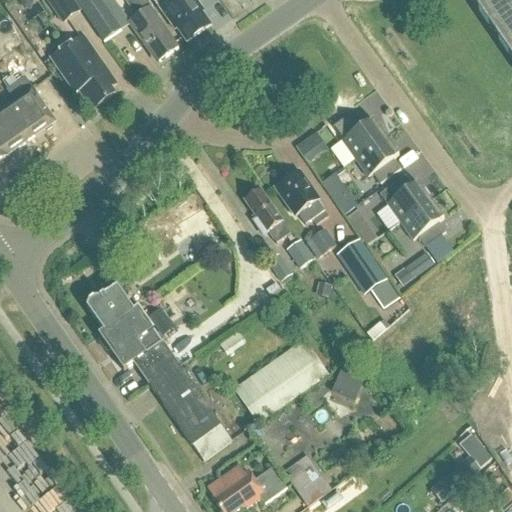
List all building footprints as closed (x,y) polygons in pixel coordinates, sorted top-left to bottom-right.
[(68,0),(47,0),(46,1),(61,24),(63,28),(80,17),(77,13),(68,0)] [(110,0),(74,0),(105,44),(122,32),(119,28),(127,24),(110,0)] [(143,0),(123,0),(138,21),(129,27),(147,53),(149,52),(158,65),(159,66),(178,53),(151,14),(153,13),(143,0)] [(185,46),(186,47),(210,30),(201,17),(204,15),(193,0),(172,0),(174,2),(169,6),(164,0),(160,0),(154,4),(175,34),(177,33),(186,45),(185,46)] [(511,0),(472,0),(511,57),(511,0)] [(94,103),(98,109),(116,97),(111,91),(117,87),(84,39),(51,62),(75,97),(79,94),(88,107),(94,103)] [(25,65),(16,53),(0,64),(0,72),(5,79),(25,65)] [(34,90),(30,93),(16,74),(2,85),(15,103),(0,113),(0,164),(5,161),(7,158),(54,126),(32,94),(36,92),(34,90)] [(344,145),(356,162),(387,141),(385,139),(383,131),(381,132),(374,123),(344,145)] [(387,141),(356,162),(377,191),(402,173),(395,163),(400,159),(394,151),(395,150),(389,144),(387,141)] [(302,150),(310,161),(321,153),(314,142),(302,150)] [(279,193),(287,206),(287,213),(291,218),(297,221),(300,219),(307,229),(313,224),(317,229),(329,220),(326,216),(326,215),(299,177),(287,185),(283,185),(279,188),(279,193)] [(358,209),(336,177),(323,186),(346,218),(358,209)] [(382,198),(402,225),(432,203),(431,202),(428,194),(426,195),(419,186),(414,190),(407,180),(382,198)] [(269,238),(277,249),(287,242),(291,247),(295,244),(260,194),(258,196),(255,194),(246,201),(248,204),(245,206),(258,225),(254,227),(264,241),(269,238)] [(432,203),(402,225),(423,254),(448,236),(441,226),(446,222),(439,212),(440,211),(434,206),(432,203)] [(203,212),(180,226),(202,263),(225,249),(203,212)] [(356,213),(346,220),(356,235),(366,227),(356,213)] [(326,232),(304,247),(316,262),(337,247),(326,232)] [(315,262),(304,247),(301,242),(287,252),(301,272),(315,262)] [(371,295),(384,314),(399,303),(359,244),(339,258),(366,298),(371,295)] [(294,278),(280,258),(269,266),(283,286),(294,278)] [(134,367),(204,467),(231,447),(139,312),(135,315),(118,291),(101,303),(101,302),(95,303),(90,306),(87,312),(104,336),(100,339),(102,342),(102,346),(107,353),(110,354),(124,374),(134,367)] [(305,345),(236,392),(260,427),(329,380),(305,345)] [(340,379),(332,397),(354,406),(362,388),(340,379)] [(468,460),(430,493),(441,506),(479,473),(468,460)] [(307,508),(329,493),(312,469),(291,484),(307,508)] [(214,504),(219,511),(241,511),(243,511),(244,511),(245,511),(264,499),(270,507),(290,493),(275,471),(254,486),(248,476),(242,481),(237,474),(209,493),(215,502),(214,504)] [(498,511),(506,511),(511,507),(511,487),(492,505),(498,511)]
